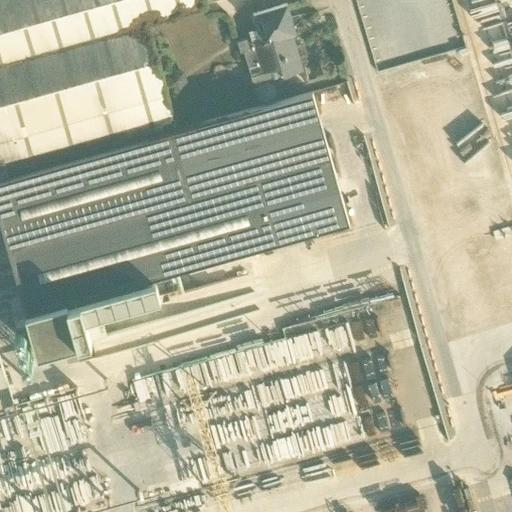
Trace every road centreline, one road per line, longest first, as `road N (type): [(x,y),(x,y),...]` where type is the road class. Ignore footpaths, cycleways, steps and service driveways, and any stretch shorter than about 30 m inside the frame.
road 1 (unclassified): [(487,511),(341,0)]
road 2 (unknown): [(295,511),(472,459)]
